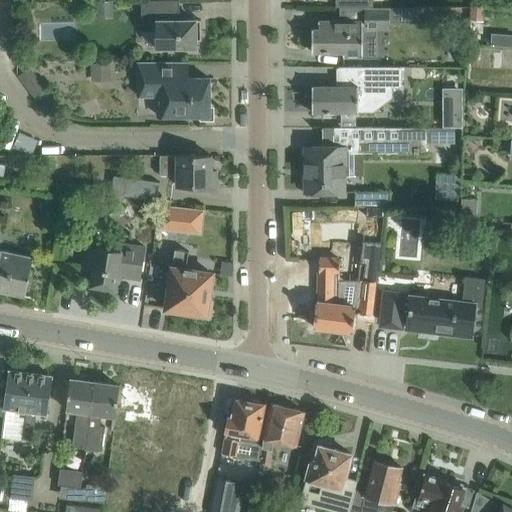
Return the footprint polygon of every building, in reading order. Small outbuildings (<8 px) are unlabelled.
[(157,48),(197,47),(197,40),(202,40),(201,19),(180,20),(179,0),(152,0),(141,0),(142,31),(157,30),(157,48)] [(113,17),(113,1),(98,1),(98,17),(113,17)] [(482,21),(484,5),(473,4),(472,19),(482,21)] [(313,28),(313,52),(313,51),(343,51),(344,56),(344,55),(362,55),(362,52),(362,47),(362,32),(362,23),(364,23),(390,23),(390,8),(360,8),(340,7),(340,22),(320,21),(320,20),(319,20),(319,29),(313,29),(313,28)] [(111,62),(91,63),(92,81),(112,80),(111,62)] [(169,77),(169,62),(139,62),(139,95),(159,95),(159,115),(210,116),(210,77),(169,77)] [(313,85),(313,112),(314,112),(314,111),(357,111),(357,112),(359,112),(359,111),(374,111),(374,87),(393,87),(400,87),(400,86),(399,86),(399,68),(400,68),(400,66),(399,66),(339,66),(339,68),(341,68),(341,86),(314,86),(314,85),(313,85)] [(19,75),(35,98),(47,90),(31,67),(19,75)] [(462,125),(462,93),(444,93),(444,125),(462,125)] [(402,124),(402,109),(387,110),(387,124),(402,124)] [(349,146),(349,152),(426,152),(426,127),(323,127),(323,146),(349,146)] [(430,127),(430,142),(456,142),(456,128),(430,127)] [(349,175),(349,152),(349,146),(323,146),(307,147),(307,192),(343,192),(343,175),(349,175)] [(177,185),(192,186),(212,186),(212,156),(160,155),(160,175),(177,175),(177,185)] [(115,175),(112,194),(157,200),(160,182),(115,175)] [(355,206),(390,206),(390,192),(355,192),(355,206)] [(162,207),(160,228),(179,230),(182,209),(162,207)] [(185,218),(201,219),(201,208),(185,207),(185,218)] [(454,213),(441,210),(438,223),(451,226),(454,213)] [(141,279),(144,260),(146,247),(117,242),(116,249),(97,247),(85,246),(81,270),(93,272),(91,285),(116,289),(118,276),(141,279)] [(0,290),(24,296),(28,277),(32,257),(0,249),(0,290)] [(207,314),(213,273),(197,270),(198,269),(186,267),(189,251),(175,249),(166,308),(207,314)] [(340,258),(320,258),(319,302),(317,301),(314,326),(353,331),(356,306),(339,304),(340,258)] [(374,310),(378,281),(379,274),(365,272),(360,308),(374,310)] [(406,293),(383,291),(380,327),(403,329),(404,323),(407,324),(407,328),(410,329),(410,330),(420,331),(420,330),(439,331),(439,333),(451,334),(452,333),(455,333),(455,332),(471,334),(474,302),(481,303),(484,276),(463,274),(461,300),(458,300),(458,301),(405,296),(406,293)] [(7,409),(3,436),(34,440),(36,413),(47,414),(49,395),(52,375),(9,370),(4,402),(4,408),(5,408),(7,409)] [(68,398),(66,409),(77,410),(72,447),(86,449),(95,382),(70,379),(68,398)] [(95,382),(86,449),(100,450),(100,451),(102,451),(105,427),(100,426),(102,414),(115,415),(116,416),(119,385),(95,382)] [(226,431),(222,453),(237,456),(241,434),(258,437),(261,423),(265,404),(262,403),(259,400),(253,399),(250,401),(236,398),(233,417),(228,416),(225,431),(226,431)] [(296,446),(300,430),(305,411),(272,403),(267,422),(265,435),(260,464),(259,464),(257,479),(268,482),(274,441),(296,446)] [(349,511),(355,492),(358,480),(346,477),(352,453),(319,445),(315,463),(311,462),(300,502),(336,511),(349,511)] [(355,492),(349,511),(397,511),(393,511),(401,482),(398,481),(402,467),(375,460),(366,495),(355,492)] [(60,468),(58,484),(81,487),(83,471),(60,468)] [(13,474),(10,498),(32,501),(35,477),(13,474)] [(460,511),(462,505),(459,504),(465,487),(426,475),(420,494),(418,497),(415,496),(412,506),(419,508),(418,511),(460,511)] [(238,511),(244,482),(216,477),(209,511),(238,511)] [(87,484),(84,499),(104,502),(107,487),(87,484)] [(486,511),(492,501),(478,493),(472,511),(486,511)] [(511,511),(511,508),(504,503),(498,511),(511,511)]
